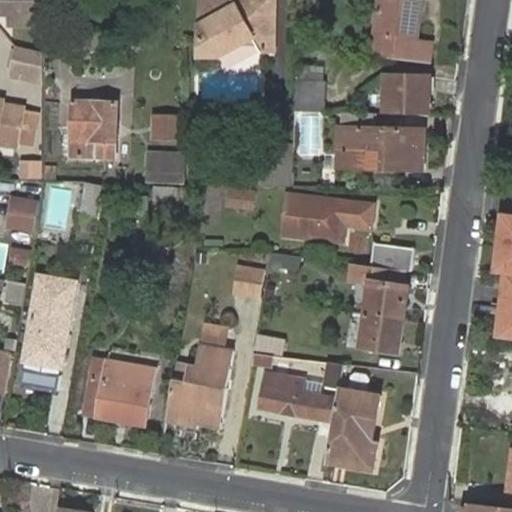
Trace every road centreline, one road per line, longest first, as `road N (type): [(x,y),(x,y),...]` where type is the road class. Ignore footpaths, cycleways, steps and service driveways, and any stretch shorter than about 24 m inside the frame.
road 1 (residential): [(496,0),(429,511)]
road 2 (residential): [(344,511),(0,453)]
